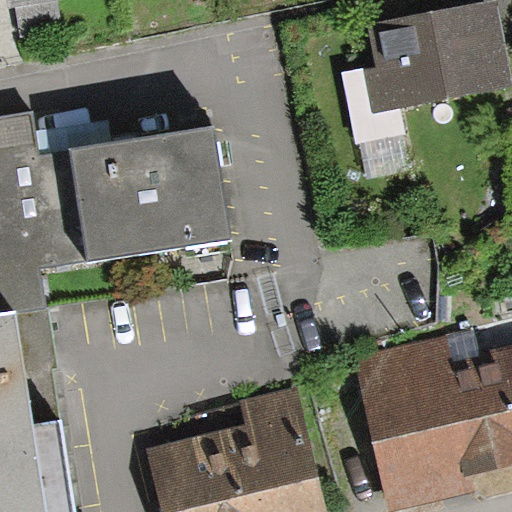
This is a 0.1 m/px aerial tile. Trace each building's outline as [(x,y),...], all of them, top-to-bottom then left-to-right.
[(4,0),(6,8),(51,1),(50,0),(4,0)] [(496,84),(482,12),(375,32),(382,70),(341,78),(354,142),(398,134),(392,104),(496,84)] [(0,328),(42,321),(35,279),(228,247),(209,135),(35,164),(28,119),(0,123),(0,328)] [(0,511),(73,511),(42,321),(0,328),(0,511)] [(353,369),(385,511),(433,511),(469,504),(466,491),(511,480),(511,362),(470,372),(464,343),(353,369)] [(152,457),(164,511),(317,511),(292,396),(239,408),(245,436),(152,457)]
